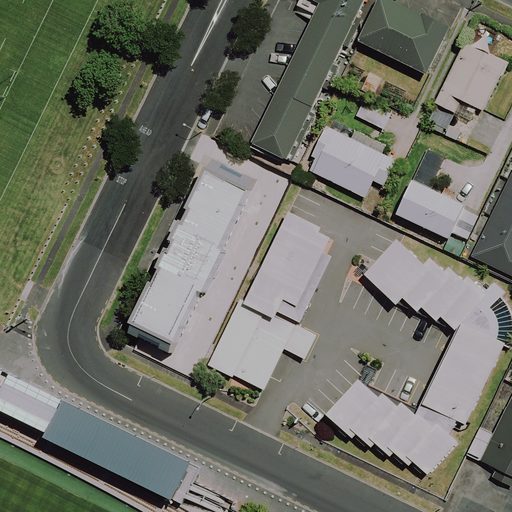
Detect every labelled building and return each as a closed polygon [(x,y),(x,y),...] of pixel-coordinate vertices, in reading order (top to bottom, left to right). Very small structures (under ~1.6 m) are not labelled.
[(319,0),(323,2),(256,141),(291,159),(367,0),(319,0)] [(453,26),(399,0),(381,0),(363,39),(431,72),(453,26)] [(509,63),(467,42),(437,102),(458,112),(465,98),(486,109),(509,63)] [(389,121),(358,107),(353,119),(383,133),(389,121)] [(400,160),(329,125),(314,155),(319,157),(313,170),(369,197),(377,181),(388,186),(400,160)] [(256,185),(213,164),(193,205),(196,206),(190,218),(187,217),(177,237),(181,239),(177,246),(173,244),(163,265),(166,266),(159,279),(157,278),(136,320),(180,342),(206,289),(210,291),(231,248),(226,246),(256,185)] [(511,174),(472,256),(511,275),(511,174)] [(468,203),(417,179),(401,213),(452,237),(455,232),(466,209),(468,203)] [(481,216),(466,209),(455,232),(470,239),(481,216)] [(327,226),(293,210),(249,302),(243,299),(211,364),(235,376),(236,375),(268,390),(287,349),(309,359),(321,334),(281,316),(283,311),(305,322),(337,255),(329,251),(336,236),(325,230),(327,226)] [(401,237),(368,273),(402,303),(408,297),(422,310),(426,305),(442,319),(446,315),(460,328),(492,293),(489,290),(472,275),(469,279),(453,265),(449,269),(434,256),(429,262),(401,237)] [(454,433),(461,419),(428,403),(468,322),(510,342),(508,346),(511,347),(511,344),(511,310),(508,302),(502,296),(506,291),(496,282),(489,290),(492,293),(460,328),(420,413),(422,415),(424,412),(439,426),(442,422),(454,433)] [(510,342),(468,322),(428,403),(461,419),(470,423),(508,346),(510,342)] [(83,407),(0,366),(0,435),(9,440),(78,476),(138,508),(144,511),(226,511),(160,476),(111,452),(116,443),(75,423),(83,407)] [(364,378),(331,413),(356,436),(361,432),(376,445),(379,441),(395,455),(399,451),(414,464),(418,460),(432,474),(463,441),(454,433),(442,422),(439,426),(424,412),(422,415),(420,413),(407,401),(403,406),(388,392),(384,396),(364,378)] [(511,402),(483,459),(511,473),(511,402)]
